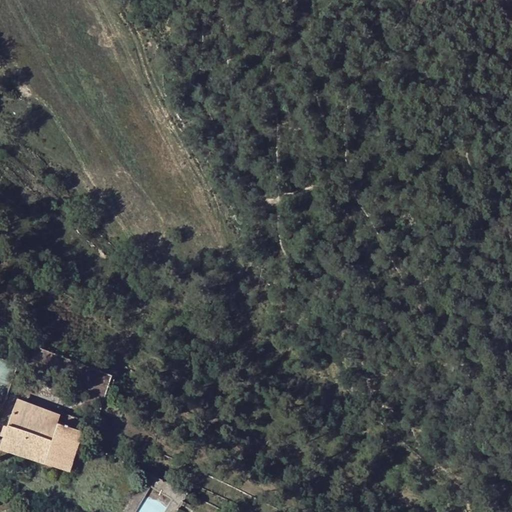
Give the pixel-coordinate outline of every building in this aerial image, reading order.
[(111,376),(81,365),(72,387),(104,400),(111,376)] [(17,400),(16,404),(58,419),(60,414),(17,400)] [(51,441),(47,453),(44,463),(62,470),(76,430),(81,432),(84,421),(61,413),(60,414),(58,419),(16,404),(8,426),(17,429),(51,441)] [(17,429),(8,426),(0,448),(44,463),(47,453),(12,441),(17,429)] [(12,441),(47,453),(51,441),(17,429),(12,441)] [(80,441),(83,432),(81,432),(76,430),(62,470),(69,472),(80,441)] [(177,511),(188,494),(147,474),(123,511),(177,511)]
